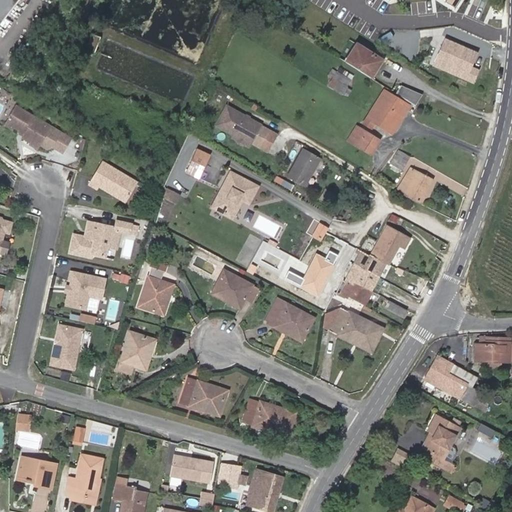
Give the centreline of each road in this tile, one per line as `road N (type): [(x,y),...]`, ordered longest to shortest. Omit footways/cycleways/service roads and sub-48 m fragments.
road 1 (residential): [(17,382),(329,476)]
road 2 (tertiary): [(435,310),(481,200),(511,81)]
road 3 (residential): [(17,382),(52,219),(44,190)]
road 4 (residential): [(511,35),(455,19),(381,21),(345,0)]
road 5 (residential): [(367,416),(220,344)]
road 6 (tertiary): [(367,416),(435,310)]
